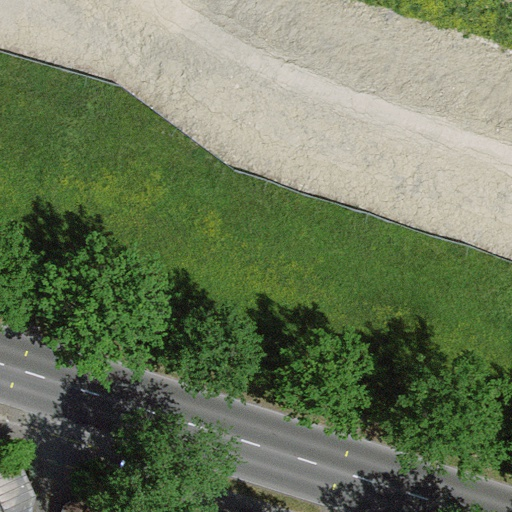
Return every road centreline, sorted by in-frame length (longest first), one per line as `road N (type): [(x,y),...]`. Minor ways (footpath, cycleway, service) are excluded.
road 1 (secondary): [(0,376),(468,511)]
road 2 (secondary): [(511,361),(273,286),(85,190)]
road 3 (secondary): [(0,328),(43,335),(84,328),(111,306),(119,276),(115,237),(85,190)]
